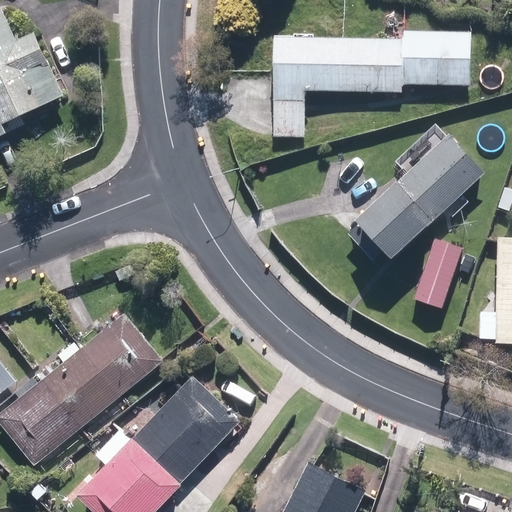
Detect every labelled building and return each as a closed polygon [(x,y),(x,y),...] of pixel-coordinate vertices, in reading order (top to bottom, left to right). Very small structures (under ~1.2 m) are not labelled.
[(0,139),(9,136),(5,127),(67,98),(37,34),(19,43),(1,3),(0,3),(0,139)] [(275,135),(306,136),(307,90),(403,91),(403,83),(470,85),(471,31),(403,30),(403,38),(276,36),(275,135)] [(359,217),(396,256),(487,172),(451,132),(359,217)] [(497,342),(511,341),(511,234),(499,234),(498,311),(481,310),(481,336),(498,337),(497,342)] [(416,297),(444,307),(463,248),(436,239),(416,297)] [(66,366),(43,384),(83,430),(165,365),(128,317),(82,353),(77,346),(60,359),(66,366)] [(0,389),(11,381),(0,367),(0,389)] [(197,382),(137,441),(185,486),(242,426),(197,382)] [(83,430),(43,384),(0,418),(0,422),(36,468),(83,430)] [(120,470),(86,503),(95,511),(163,511),(186,488),(185,486),(137,441),(133,445),(122,434),(104,453),(118,468),(120,470)] [(354,511),(367,487),(309,459),(282,511),(354,511)]
